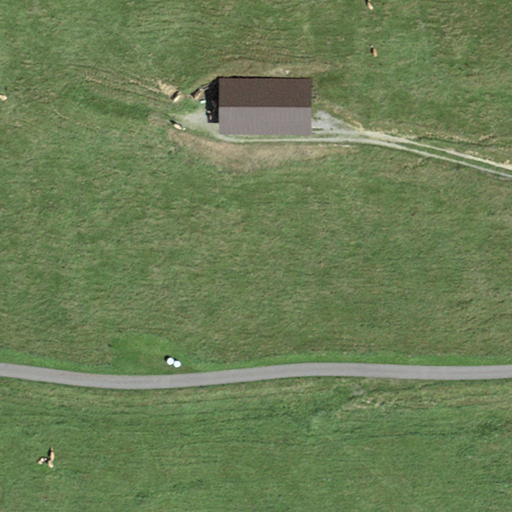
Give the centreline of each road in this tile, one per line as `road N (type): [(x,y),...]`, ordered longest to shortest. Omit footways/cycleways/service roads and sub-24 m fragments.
road 1 (track): [(0,371),(156,387),(309,372),(511,374)]
road 2 (track): [(303,137),(396,138),(511,173)]
